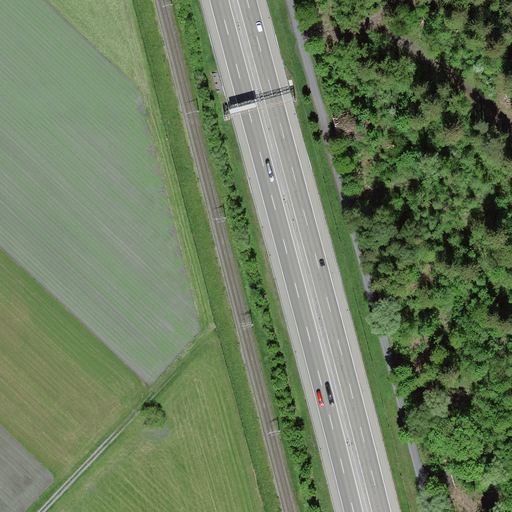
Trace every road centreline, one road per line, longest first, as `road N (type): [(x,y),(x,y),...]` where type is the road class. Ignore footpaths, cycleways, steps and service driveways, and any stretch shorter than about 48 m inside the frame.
road 1 (track): [(290,0),(429,511)]
road 2 (motorway): [(383,511),(250,0)]
road 3 (motorway): [(221,0),(354,511)]
road 4 (track): [(41,511),(138,408)]
